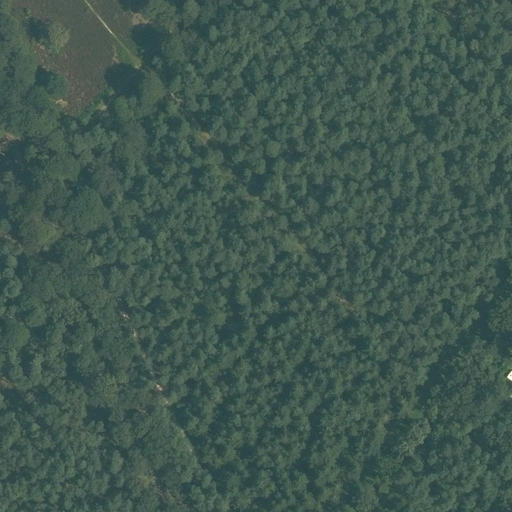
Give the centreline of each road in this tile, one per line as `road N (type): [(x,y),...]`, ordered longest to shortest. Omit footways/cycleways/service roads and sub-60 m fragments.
road 1 (track): [(159,511),(126,409),(29,182)]
road 2 (track): [(347,511),(511,294)]
